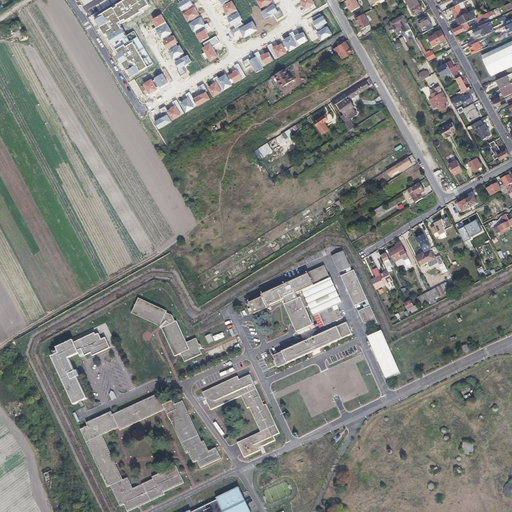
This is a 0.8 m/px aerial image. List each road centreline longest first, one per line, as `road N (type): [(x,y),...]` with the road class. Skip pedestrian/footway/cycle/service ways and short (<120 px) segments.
road 1 (unclassified): [(511,341),(149,511)]
road 2 (residential): [(330,0),(444,199)]
road 3 (track): [(196,229),(0,345)]
road 4 (residential): [(430,0),(511,148)]
road 5 (track): [(67,511),(0,367)]
road 6 (residential): [(79,13),(138,107),(176,89)]
